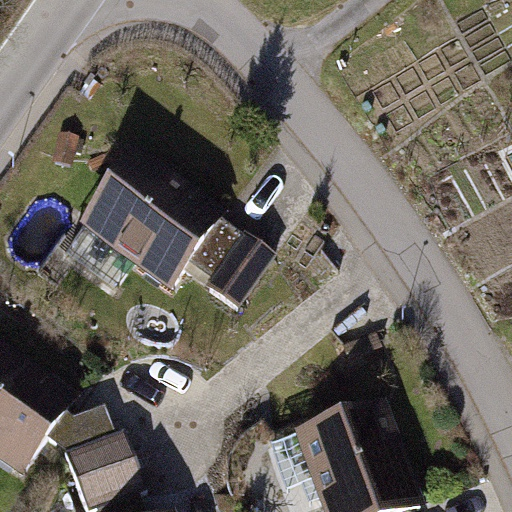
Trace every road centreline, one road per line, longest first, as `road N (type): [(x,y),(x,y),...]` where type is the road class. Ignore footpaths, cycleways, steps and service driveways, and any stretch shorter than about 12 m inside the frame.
road 1 (residential): [(192,0),(277,77),(403,253),(511,428)]
road 2 (tertiary): [(0,104),(74,0)]
